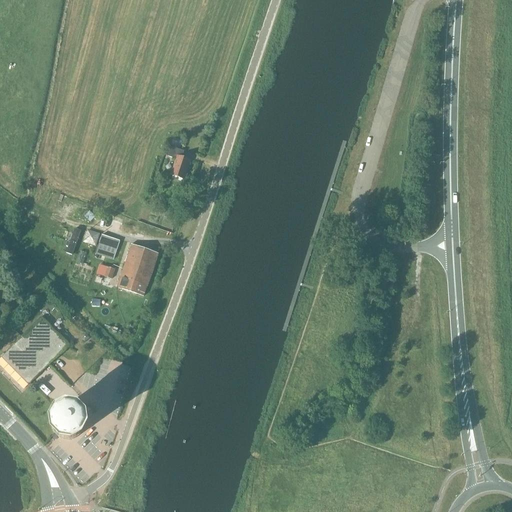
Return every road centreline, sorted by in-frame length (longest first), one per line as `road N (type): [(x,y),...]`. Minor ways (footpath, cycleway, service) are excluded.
road 1 (unclassified): [(68,495),(100,484),(117,459),(278,0)]
road 2 (trunk): [(456,308),(449,97),(456,0)]
road 3 (trunk): [(456,308),(471,491)]
road 4 (trunk): [(491,485),(456,308)]
